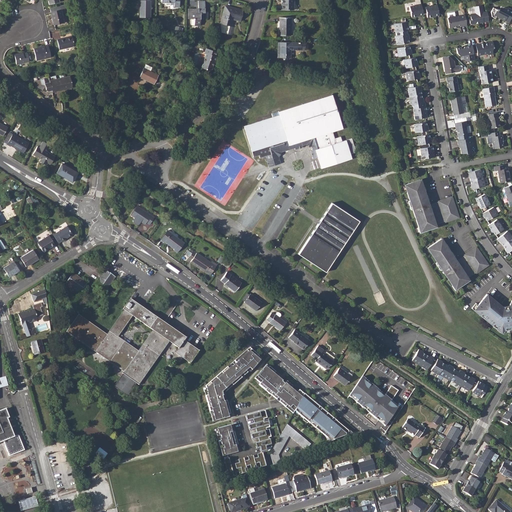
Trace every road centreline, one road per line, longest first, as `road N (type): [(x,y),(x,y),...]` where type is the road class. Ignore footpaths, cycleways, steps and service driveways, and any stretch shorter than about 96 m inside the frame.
road 1 (residential): [(160,174),(371,331),(393,340),(418,336),(506,381)]
road 2 (tertiary): [(154,257),(404,466)]
road 3 (residential): [(509,37),(495,31),(425,44),(448,167)]
road 4 (residential): [(0,308),(56,511)]
road 5 (residential): [(162,140),(234,82),(261,0)]
road 6 (residential): [(99,142),(85,0)]
road 7 (residential): [(404,466),(382,481),(276,511)]
road 8 (tertiary): [(442,492),(506,381)]
road 9 (residential): [(0,66),(24,95),(99,142)]
road 10 (residential): [(448,167),(469,219),(511,274)]
road 11 (residential): [(0,297),(102,229)]
